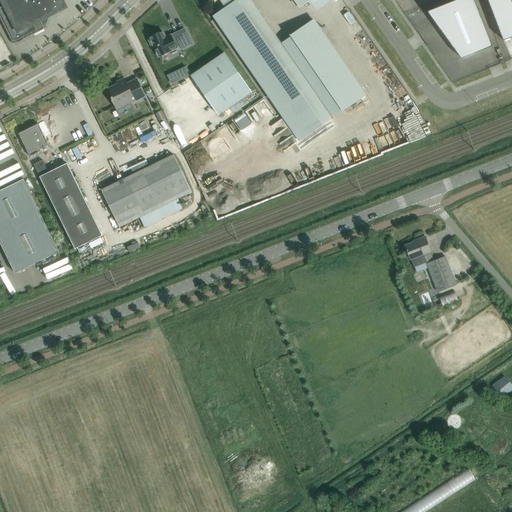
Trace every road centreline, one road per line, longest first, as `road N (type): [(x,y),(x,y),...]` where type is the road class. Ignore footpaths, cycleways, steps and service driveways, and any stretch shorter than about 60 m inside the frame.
road 1 (tertiary): [(427,191),(0,358)]
road 2 (unknown): [(276,0),(290,13),(324,5),(378,90),(379,108),(332,139),(238,170)]
road 3 (tertiary): [(0,95),(81,46),(128,0)]
road 4 (unclassified): [(511,294),(427,191)]
road 5 (residential): [(445,100),(370,0)]
